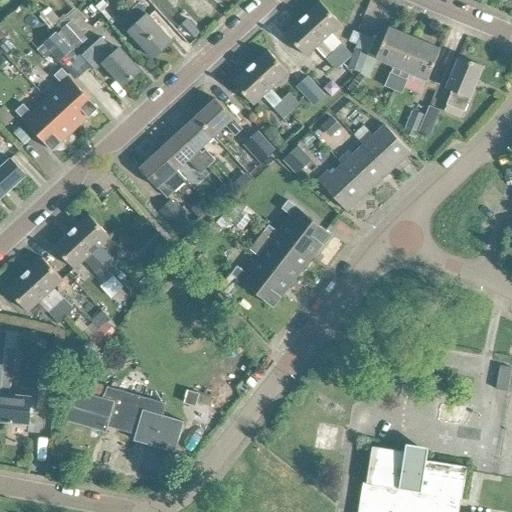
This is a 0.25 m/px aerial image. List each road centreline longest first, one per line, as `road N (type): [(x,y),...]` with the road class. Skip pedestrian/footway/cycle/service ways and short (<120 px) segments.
road 1 (residential): [(0,484),(131,509),(178,502),(398,229)]
road 2 (residential): [(0,245),(269,0)]
road 3 (residential): [(398,229),(511,118)]
